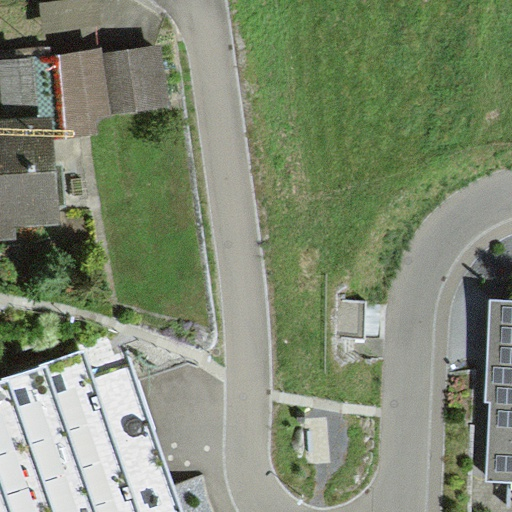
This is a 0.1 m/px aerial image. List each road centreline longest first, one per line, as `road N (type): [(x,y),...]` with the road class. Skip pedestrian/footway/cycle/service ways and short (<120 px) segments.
road 1 (residential): [(259,511),(237,467),(236,363),(186,0)]
road 2 (residential): [(511,187),(446,220),(405,328),(393,511)]
